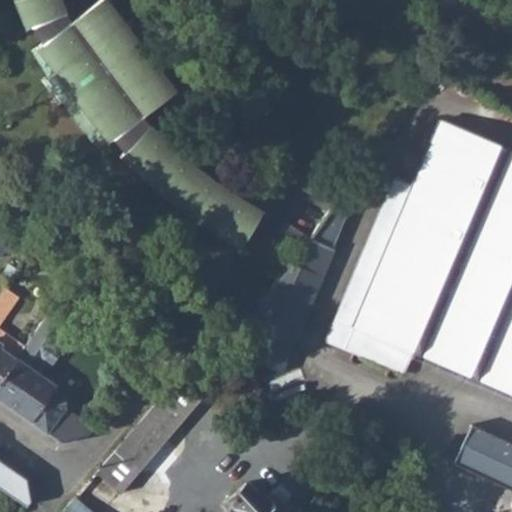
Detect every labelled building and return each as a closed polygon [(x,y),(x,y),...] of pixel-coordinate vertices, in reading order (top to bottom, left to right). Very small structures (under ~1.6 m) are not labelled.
[(17,0),(26,23),(31,23),(61,12),(56,0),(17,0)] [(56,0),(61,12),(31,23),(39,40),(70,18),(62,0),(56,0)] [(98,144),(110,135),(141,112),(175,87),(109,0),(94,0),(70,18),(39,40),(32,46),(61,94),(63,96),(98,144)] [(511,109),(511,40),(434,0),(302,0),(429,66),(511,109)] [(141,112),(110,135),(122,150),(145,126),(165,147),(190,169),(209,184),(231,200),(242,206),(245,201),(235,194),(191,162),(141,112)] [(511,155),(436,124),(409,187),(392,181),(326,338),(408,373),(416,354),(511,394),(511,155)] [(231,200),(209,184),(190,169),(165,147),(145,126),(122,150),(119,153),(187,213),(209,228),(237,245),(261,207),(247,198),(245,201),(242,206),(231,200)] [(312,235),(288,217),(278,231),(303,248),(308,241),(312,235)] [(237,356),(279,374),(329,250),(308,241),(303,248),(297,257),(290,266),(259,302),(237,356)] [(0,378),(15,357),(22,348),(13,342),(11,345),(0,336),(0,320),(16,298),(3,288),(0,292),(0,378)] [(15,357),(0,378),(0,399),(2,401),(3,398),(14,406),(12,408),(60,441),(85,438),(94,428),(62,406),(61,395),(47,386),(50,382),(34,371),(40,362),(45,365),(59,344),(55,341),(61,333),(59,322),(45,313),(22,348),(15,357)] [(95,471),(120,492),(212,385),(186,365),(95,471)] [(346,416),(401,449),(406,440),(351,407),(346,416)] [(455,461),(511,488),(511,444),(473,425),(455,461)] [(0,488),(26,506),(29,503),(24,477),(0,460),(0,488)] [(293,511),(286,504),(282,506),(271,495),(263,502),(245,485),(227,502),(232,507),(227,511),(293,511)] [(320,499),(310,489),(304,494),(313,505),(320,499)] [(59,511),(89,511),(73,497),(59,511)]
